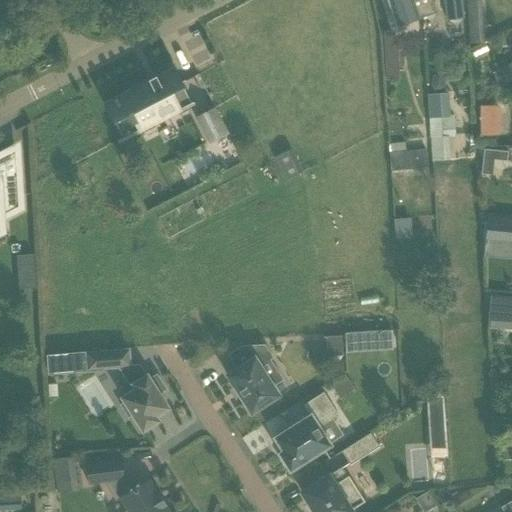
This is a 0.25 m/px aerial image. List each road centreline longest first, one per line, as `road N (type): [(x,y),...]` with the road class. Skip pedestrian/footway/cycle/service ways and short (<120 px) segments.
road 1 (residential): [(170,360),(266,511)]
road 2 (residential): [(90,65),(218,0)]
